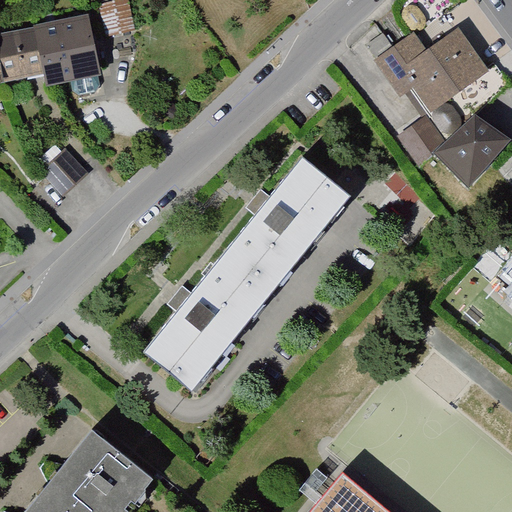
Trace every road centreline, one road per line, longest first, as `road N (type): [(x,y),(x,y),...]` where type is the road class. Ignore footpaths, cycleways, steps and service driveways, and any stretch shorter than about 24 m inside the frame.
road 1 (residential): [(362,0),(0,339)]
road 2 (unknown): [(49,293),(123,378),(152,385),(186,415),(214,416),(372,225)]
